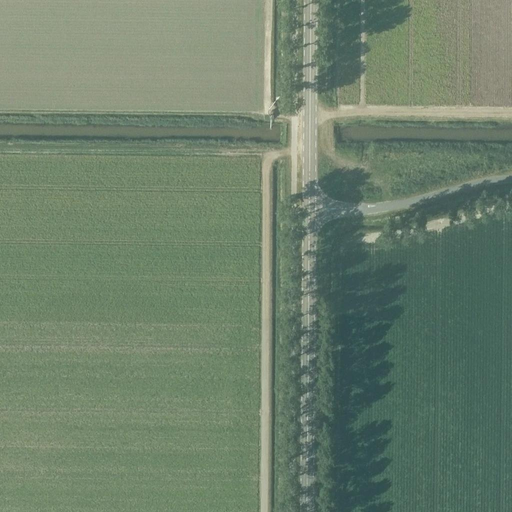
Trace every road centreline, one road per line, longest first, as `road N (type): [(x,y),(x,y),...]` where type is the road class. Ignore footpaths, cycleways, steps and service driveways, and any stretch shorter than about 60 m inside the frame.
road 1 (track): [(269,0),(269,103),(276,112),(511,117)]
road 2 (secondary): [(306,511),(309,216)]
road 3 (secondary): [(308,202),(310,0)]
road 4 (unclassified): [(511,177),(343,209)]
